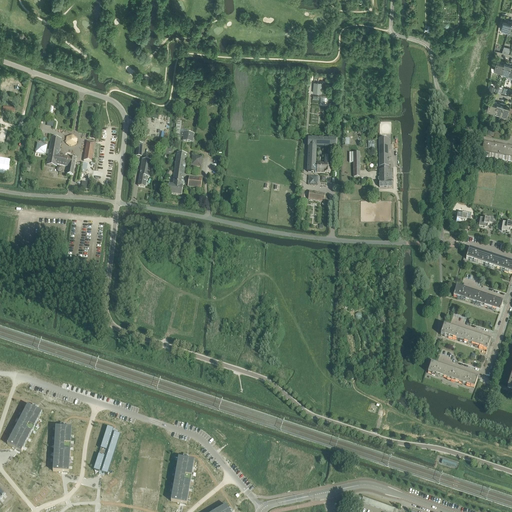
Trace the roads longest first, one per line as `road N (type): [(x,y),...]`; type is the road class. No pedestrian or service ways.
road 1 (unclassified): [(511,471),(305,412),(253,374),(111,324),(105,298),(116,202)]
road 2 (residential): [(262,510),(195,436),(0,374)]
road 3 (unclassified): [(116,202),(299,237),(400,243)]
road 4 (unclassified): [(116,202),(122,109),(0,60)]
road 5 (unclassified): [(445,511),(374,485),(325,492)]
